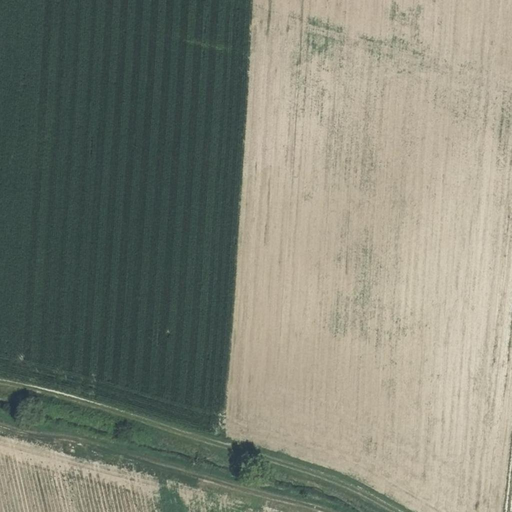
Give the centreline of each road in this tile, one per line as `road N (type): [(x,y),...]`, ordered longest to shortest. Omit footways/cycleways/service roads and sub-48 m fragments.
road 1 (track): [(397,511),(314,473),(0,381)]
road 2 (track): [(327,511),(70,436),(0,424)]
